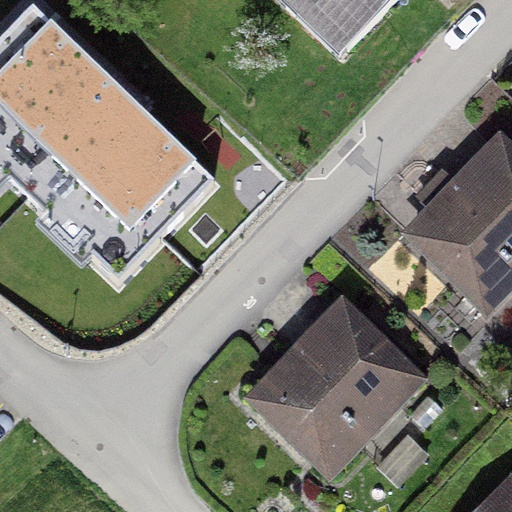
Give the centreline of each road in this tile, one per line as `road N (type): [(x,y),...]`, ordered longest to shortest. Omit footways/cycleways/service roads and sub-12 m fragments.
road 1 (residential): [(511,12),(103,451)]
road 2 (residential): [(0,356),(103,451)]
